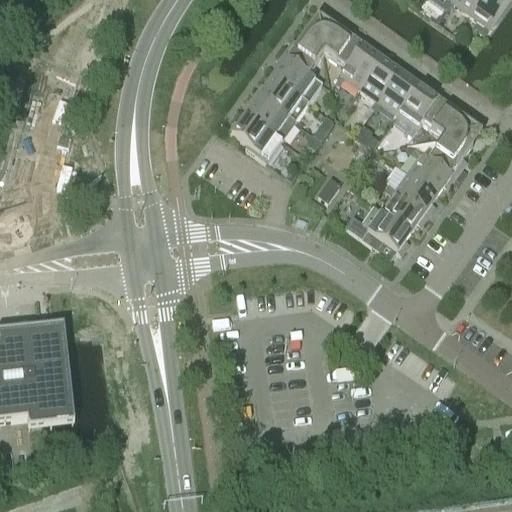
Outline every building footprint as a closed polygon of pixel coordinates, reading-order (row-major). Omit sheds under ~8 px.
[(468,20),(482,0),(454,0),(449,7),(468,20)] [(482,0),(468,20),(487,34),(511,0),(510,0),(482,0)] [(328,29),(318,31),(322,59),(344,74),(345,75),(364,48),(353,40),(350,45),(328,29)] [(287,51),(279,62),(306,81),(307,80),(322,59),(318,31),(307,33),(292,54),(287,51)] [(339,81),(358,95),(380,65),(368,56),(370,53),(364,48),(345,75),(344,74),(339,81)] [(278,71),(270,83),(307,110),(321,90),(307,80),(306,81),(279,62),(275,69),(278,71)] [(392,74),(380,65),(358,95),(377,109),(401,75),(395,70),(392,74)] [(407,79),(401,75),(377,109),(395,122),(417,91),(405,83),(407,79)] [(258,93),(253,100),(294,128),(307,110),(270,83),(261,96),(258,93)] [(429,100),(417,91),(395,122),(415,136),(420,128),(419,128),(438,101),(432,97),(429,100)] [(280,147),(294,128),(253,100),(248,106),(252,108),(243,121),(280,147)] [(449,109),(438,101),(419,128),(420,128),(442,144),(469,139),(468,128),(446,113),(449,109)] [(264,169),(280,147),(243,121),(235,133),(231,130),(226,138),(245,151),(244,154),(264,169)] [(325,122),(320,129),(328,135),(329,134),(332,130),(331,127),(325,122)] [(442,144),(426,165),(426,166),(453,186),(460,174),(456,171),(471,150),(469,139),(442,144)] [(370,140),(364,148),(372,153),(377,146),(370,140)] [(311,141),(305,149),(313,155),(319,147),(311,141)] [(419,160),(405,180),(436,202),(444,189),(448,192),(453,186),(426,166),(426,165),(419,160)] [(289,177),(284,183),(291,188),(292,186),(295,182),(289,177)] [(405,180),(392,199),(426,223),(430,216),(427,214),(436,202),(405,180)] [(316,202),(326,209),(339,191),(329,184),(316,202)] [(392,199),(379,217),(409,239),(418,227),(421,229),(426,223),(392,199)] [(403,248),(409,239),(379,217),(372,212),(360,229),(351,223),(344,234),(360,245),(366,237),(380,247),(395,258),(399,261),(404,253),(403,253),(403,248)] [(375,256),(380,247),(366,237),(360,245),(375,256)] [(389,266),(395,258),(380,247),(375,256),(389,266)] [(0,427),(26,425),(27,434),(73,429),(62,331),(0,337),(0,427)]
